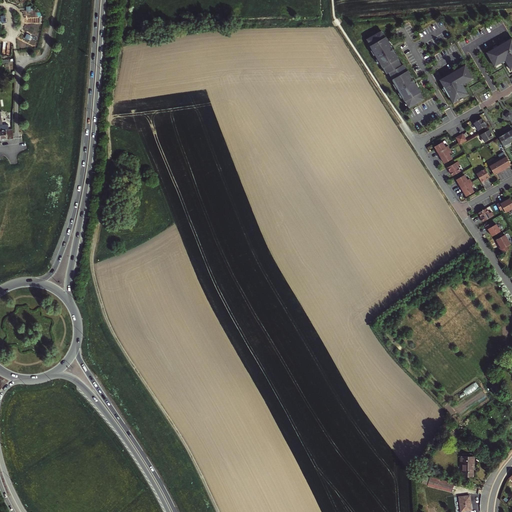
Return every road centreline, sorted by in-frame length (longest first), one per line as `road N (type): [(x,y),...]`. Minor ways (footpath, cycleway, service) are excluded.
road 1 (trunk): [(175,511),(83,366),(78,339)]
road 2 (trunk): [(48,376),(75,380),(105,411),(168,511)]
road 3 (trunk): [(70,303),(89,147)]
road 4 (trunk): [(89,147),(55,267),(33,282)]
road 5 (trunk): [(100,0),(89,147)]
